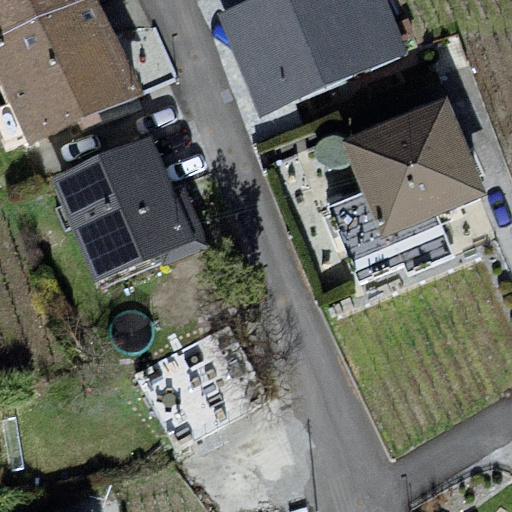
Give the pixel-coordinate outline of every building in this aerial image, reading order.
[(83,0),(0,0),(0,107),(17,145),(126,96),(83,0)] [(372,0),(262,0),(214,20),(256,120),(398,61),(372,0)] [(429,106),(330,149),(372,245),(471,203),(429,106)] [(141,144),(43,187),(90,294),(188,251),(141,144)] [(80,511),(78,503),(37,511),(80,511)]
